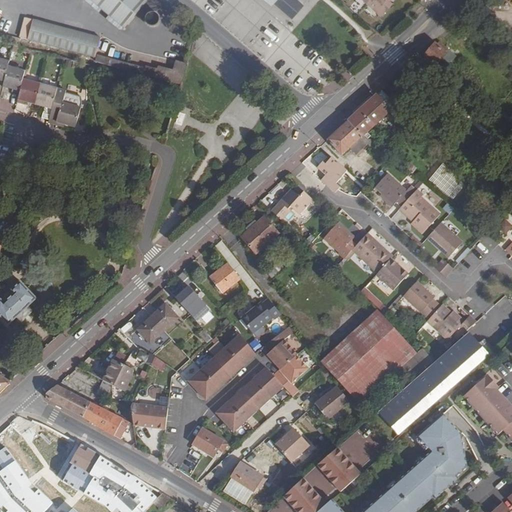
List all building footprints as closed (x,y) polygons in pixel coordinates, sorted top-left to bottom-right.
[(145,0),(90,0),(123,27),(145,0)] [(267,0),(272,4),(273,2),(291,19),(303,5),(296,0),(267,0)] [(362,0),(380,18),(392,6),(387,1),(387,0),(362,0)] [(147,25),(149,27),(150,27),(153,27),(156,27),(158,25),(160,22),(160,20),(160,18),(159,16),(157,14),(155,12),(152,12),(149,13),(147,15),(145,17),(145,18),(145,20),(145,23),(147,25)] [(157,72),(119,62),(96,55),(101,36),(44,20),(37,46),(95,61),(181,85),(187,64),(176,62),(173,73),(158,69),(157,72)] [(435,44),(424,56),(436,66),(443,58),(449,63),(455,56),(440,43),(437,46),(435,44)] [(9,61),(0,58),(0,81),(4,83),(4,82),(8,66),(9,61)] [(25,71),(8,66),(4,82),(4,83),(2,87),(12,90),(11,92),(19,94),(23,79),(25,71)] [(16,103),(24,105),(25,102),(35,105),(37,96),(40,84),(23,79),(19,94),(16,103)] [(40,84),(37,96),(35,105),(44,107),(43,110),(51,112),(52,109),(54,101),(57,89),(40,84)] [(48,123),(56,125),(56,122),(65,125),(75,128),(80,109),(82,104),(81,97),(65,92),(66,91),(57,89),(54,101),(52,109),(51,112),(48,123)] [(390,111),(375,95),(348,121),(362,136),(363,136),(367,139),(369,136),(365,133),(390,111)] [(348,121),(327,141),(341,156),(350,148),(356,155),(370,141),(367,139),(363,136),(362,136),(348,121)] [(332,158),(325,165),(323,162),(317,169),(325,176),(321,181),(323,182),(336,193),(337,191),(338,190),(340,188),(336,184),(347,172),(332,158)] [(388,174),(375,188),(381,194),(394,205),(396,203),(401,207),(417,190),(411,185),(406,190),(388,174)] [(299,215),(313,201),(304,192),(304,191),(305,190),(305,188),(304,186),(303,185),(301,184),(299,184),(298,185),(297,186),(292,191),(291,189),(271,212),(282,222),(291,212),(287,209),(289,207),(299,215)] [(422,184),(417,190),(424,196),(429,190),(422,184)] [(422,235),(440,215),(421,198),(423,196),(417,190),(401,207),(399,209),(413,222),(411,225),(422,235)] [(133,201),(144,204),(146,197),(136,194),(133,201)] [(256,254),(279,234),(264,218),(257,223),(255,221),(246,229),(248,232),(241,238),(256,254)] [(511,225),(504,218),(494,227),(503,236),(511,227),(511,225)] [(353,237),(339,223),(324,239),(339,253),(338,253),(344,259),(349,254),(356,246),(350,240),(353,237)] [(462,243),(441,223),(427,239),(440,250),(441,249),(450,257),(462,243)] [(499,245),(503,240),(490,229),(486,234),(499,245)] [(381,250),(383,248),(367,234),(366,235),(381,250)] [(352,257),(355,254),(377,274),(391,259),(393,257),(383,248),(381,250),(366,235),(356,246),(349,254),(352,257)] [(393,291),(408,275),(391,259),(377,274),(376,275),(393,291)] [(443,260),(435,268),(445,278),(453,269),(443,260)] [(271,278),(281,270),(275,263),(266,272),(271,278)] [(240,280),(227,264),(210,278),(223,293),(240,280)] [(20,282),(0,300),(0,316),(8,325),(16,317),(21,322),(32,312),(28,307),(36,299),(20,282)] [(405,295),(403,297),(429,320),(441,307),(432,299),(434,296),(417,282),(405,295)] [(189,287),(175,300),(190,317),(204,304),(201,300),(202,299),(196,293),(195,294),(189,287)] [(403,293),(389,308),(391,310),(403,297),(405,295),(403,293)] [(248,313),(240,319),(252,334),(273,318),(274,320),(280,315),(268,300),(262,304),(261,303),(254,309),(254,310),(250,313),(248,313)] [(179,318),(165,304),(151,317),(164,332),(179,318)] [(382,305),(379,308),(386,315),(389,312),(382,305)] [(427,322),(448,340),(457,330),(462,335),(477,323),(470,316),(465,322),(452,311),(451,313),(442,305),(441,307),(429,320),(427,322)] [(360,406),(417,353),(377,310),(320,362),(360,406)] [(201,315),(195,320),(199,324),(204,319),(201,315)] [(151,317),(137,330),(150,345),(164,332),(151,317)] [(284,340),(294,332),(290,326),(265,346),(270,352),(266,355),(280,373),(274,378),(272,376),(264,368),(215,414),(224,423),(233,433),(246,421),(259,410),(271,399),(283,387),(292,397),(298,391),(291,384),(307,369),(296,356),(297,355),(284,340)] [(379,413),(398,435),(489,355),(493,352),(484,341),(480,344),(470,333),(379,413)] [(254,354),(240,334),(185,376),(199,396),(254,354)] [(270,352),(265,346),(261,349),(266,355),(270,352)] [(155,358),(149,354),(145,363),(151,366),(155,358)] [(155,358),(151,366),(161,371),(166,365),(155,358)] [(133,376),(133,370),(136,364),(127,359),(124,366),(113,360),(103,381),(112,386),(124,393),(133,376)] [(0,391),(9,383),(0,376),(0,391)] [(463,398),(498,437),(503,432),(511,424),(511,409),(496,391),(498,389),(487,377),(463,398)] [(112,386),(103,381),(97,394),(112,402),(112,386)] [(129,422),(123,419),(57,386),(49,396),(49,401),(83,418),(114,436),(120,439),(129,422)] [(337,387),(315,404),(328,419),(349,402),(337,387)] [(166,430),(168,408),(133,404),(131,408),(134,426),(166,430)] [(326,505),(318,511),(412,511),(417,508),(419,510),(433,498),(456,477),(466,468),(465,440),(444,416),(418,439),(433,457),(427,462),(425,460),(396,485),(398,487),(390,493),(388,491),(364,511),(343,511),(332,500),(326,505)] [(23,420),(18,418),(0,435),(0,446),(18,428),(23,420)] [(49,429),(34,422),(30,431),(44,440),(49,429)] [(511,424),(503,432),(506,435),(511,429),(511,424)] [(213,457),(223,441),(202,429),(193,445),(213,457)] [(309,446),(294,429),(276,446),(291,463),(309,446)] [(0,492),(19,511),(87,511),(100,499),(59,456),(54,460),(40,445),(29,457),(22,449),(0,470),(0,486),(1,487),(0,487),(0,492)] [(337,447),(317,466),(322,471),(342,453),(337,447)] [(342,453),(322,471),(336,487),(356,468),(342,453)] [(230,478),(253,493),(257,487),(262,479),(263,477),(241,462),(230,478)] [(356,468),(336,487),(341,492),(361,474),(356,468)] [(456,477),(433,498),(435,500),(458,479),(456,477)] [(253,493),(230,478),(222,491),(245,506),(253,493)] [(284,496),(297,511),(307,511),(322,500),(303,478),(284,496)] [(260,489),(265,481),(262,479),(257,487),(260,489)] [(141,485),(136,482),(132,488),(137,491),(141,485)] [(396,485),(388,491),(390,493),(398,487),(396,485)] [(142,508),(148,499),(139,493),(133,502),(142,508)] [(169,498),(162,494),(154,503),(159,508),(169,498)] [(102,511),(108,507),(100,499),(87,511),(102,511)] [(322,500),(307,511),(318,511),(326,505),(322,500)]
